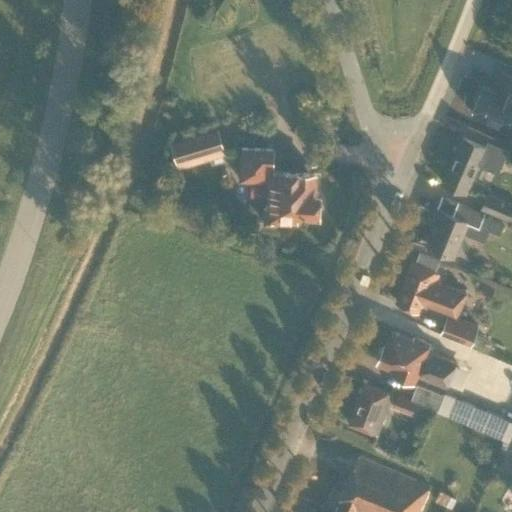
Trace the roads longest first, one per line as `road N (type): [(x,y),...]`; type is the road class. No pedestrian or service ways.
road 1 (unclassified): [(261,511),(390,204)]
road 2 (tertiary): [(0,301),(47,156),(77,0)]
road 3 (unclassified): [(423,126),(472,0)]
road 4 (unclassified): [(369,128),(328,0)]
